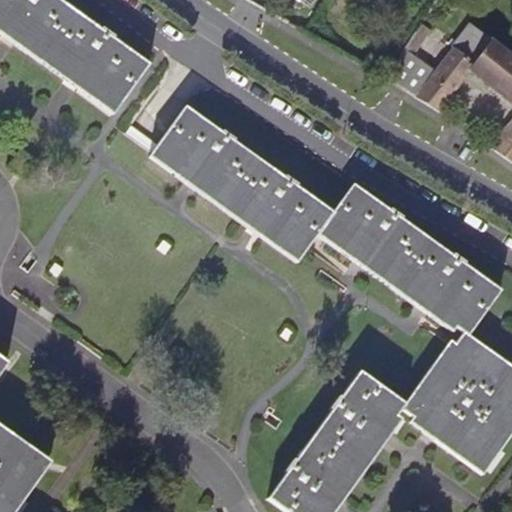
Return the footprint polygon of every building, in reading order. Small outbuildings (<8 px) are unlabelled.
[(0,0),(0,27),(115,111),(148,66),(57,0),(0,0)] [(511,121),(490,148),(511,164),(511,58),(471,26),(435,72),(414,57),(430,33),(420,26),(385,80),(428,106),(439,113),(471,74),(511,105),(511,121)] [(358,372),(267,498),(285,511),(325,511),(400,409),(435,435),(432,440),(475,472),(502,436),(508,439),(511,434),(511,375),(502,368),(505,364),(466,337),(499,292),(351,184),(331,213),(185,106),(152,150),(299,258),(320,230),(462,334),(437,369),(432,365),(403,404),(358,372)] [(22,153),(10,169),(23,179),(35,163),(22,153)] [(0,511),(14,511),(45,469),(9,443),(13,437),(0,427),(0,371),(6,364),(0,359),(0,511)]
